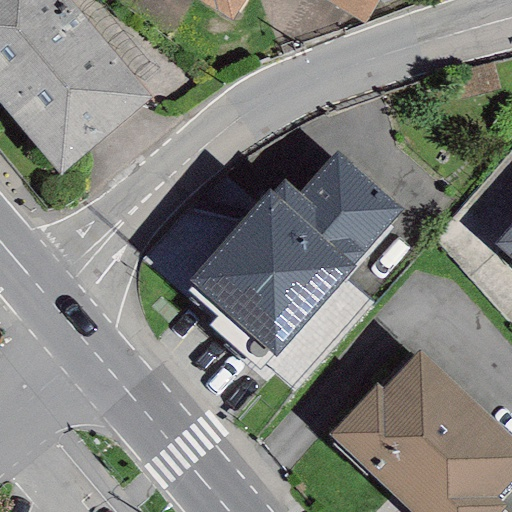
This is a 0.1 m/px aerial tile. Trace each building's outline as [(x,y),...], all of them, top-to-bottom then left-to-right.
[(60,163),(139,97),(57,0),(0,0),(0,91),(5,98),(60,163)] [(211,0),(228,10),(234,0),(211,0)] [(333,0),(360,16),(369,0),(333,0)] [(391,210),(333,158),(298,197),(293,192),(272,216),(262,208),(248,222),(217,257),(222,261),(196,290),(222,314),(213,323),(257,361),(335,272),(391,210)] [(196,290),(222,261),(217,257),(248,222),(185,210),(142,257),(188,299),(196,290)] [(291,391),(370,304),(335,272),(257,361),(291,391)] [(511,467),(511,446),(419,360),(382,400),(375,394),(338,434),(368,462),(418,508),(421,511),(487,511),(496,503),(487,495),(511,467)] [(506,511),(496,503),(487,511),(506,511)]
